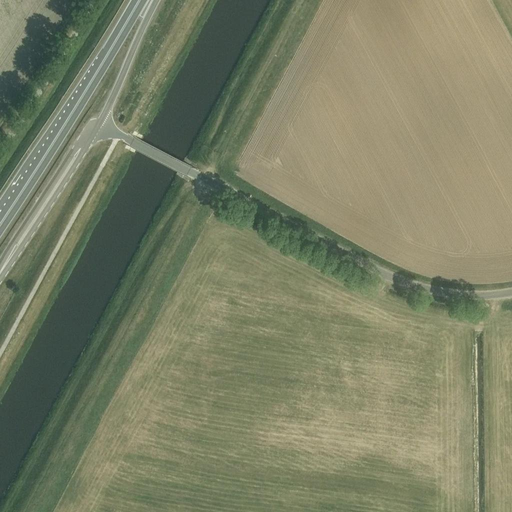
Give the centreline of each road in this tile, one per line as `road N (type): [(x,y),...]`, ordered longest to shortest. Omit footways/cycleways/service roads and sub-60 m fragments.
road 1 (unclassified): [(189,172),(414,287),(511,296)]
road 2 (trunk): [(0,221),(139,0)]
road 3 (unclassified): [(0,150),(93,0)]
road 4 (unclassified): [(99,125),(77,144),(4,266)]
road 5 (secondary): [(4,266),(99,125)]
road 6 (trunk): [(99,125),(154,0)]
